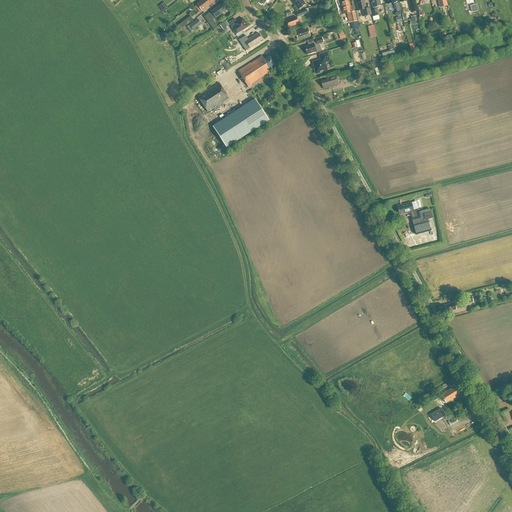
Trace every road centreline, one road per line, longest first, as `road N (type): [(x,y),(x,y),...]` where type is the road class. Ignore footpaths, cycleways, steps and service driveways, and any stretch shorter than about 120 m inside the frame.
road 1 (track): [(409,511),(372,444),(251,311),(232,232),(105,0)]
road 2 (unclassified): [(511,454),(289,60),(244,0)]
